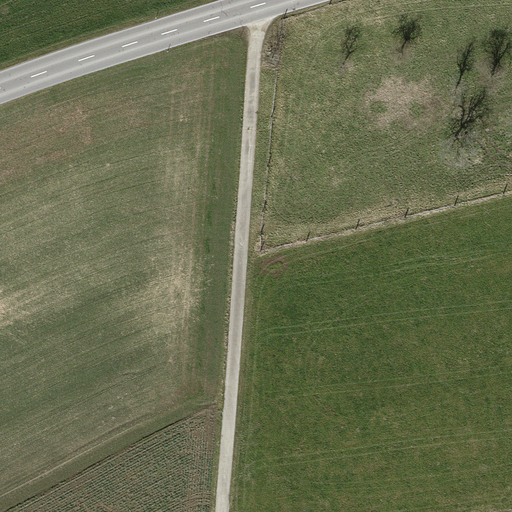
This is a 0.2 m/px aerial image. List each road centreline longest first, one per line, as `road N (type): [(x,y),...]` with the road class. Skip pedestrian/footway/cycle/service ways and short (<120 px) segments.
road 1 (track): [(269,4),(234,511)]
road 2 (tertiary): [(0,90),(282,0)]
